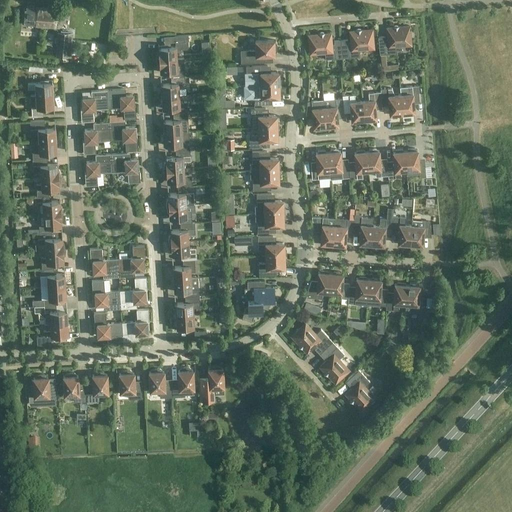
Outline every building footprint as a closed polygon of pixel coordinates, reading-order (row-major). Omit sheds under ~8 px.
[(36,26),(54,27),(55,10),(38,9),(27,8),(27,11),(25,10),(24,22),(36,23),(36,26)] [(378,37),(380,55),(397,53),(396,46),(411,45),(409,26),(398,27),(398,26),(393,26),(393,27),(387,28),(388,39),(385,39),(385,36),(378,37)] [(348,40),(341,40),(342,58),(359,57),(359,49),(374,48),(372,29),(361,30),(361,29),(356,30),(356,31),(350,31),(351,43),(348,43),(348,40)] [(72,32),(61,31),(59,53),(70,54),(72,32)] [(342,58),(341,40),(334,41),(334,44),(331,44),(330,33),(324,34),(324,33),(319,33),(319,34),(308,35),(310,54),(325,52),(325,60),(342,58)] [(157,59),(157,60),(177,59),(176,52),(181,52),(181,49),(186,49),(189,46),(188,35),(174,36),(175,46),(165,47),(165,45),(159,45),(159,44),(158,44),(159,53),(157,53),(157,59)] [(248,50),(248,52),(240,53),(241,63),(262,62),(262,55),(274,55),(274,53),(275,53),(276,51),(277,48),(277,46),(276,44),(275,42),(274,42),(274,40),(255,40),(255,50),(248,50)] [(170,71),(171,77),(185,76),(184,58),(177,59),(157,60),(157,61),(158,66),(159,66),(160,72),(170,71)] [(246,66),(247,86),(281,85),(281,84),(279,84),(278,72),(267,73),(267,66),(246,66)] [(161,84),(161,96),(179,95),(179,88),(186,88),(185,76),(171,77),(171,83),(161,84)] [(35,89),(35,95),(53,94),(52,79),(51,79),(51,80),(45,80),(45,82),(27,84),(28,89),(35,89)] [(254,98),(254,105),(268,104),(268,97),(279,97),(279,85),(281,85),(247,86),(247,98),(254,98)] [(407,94),(400,94),(402,113),(405,113),(405,114),(412,114),(412,112),(414,112),(413,101),(419,100),(418,85),(406,86),(407,94)] [(380,89),(381,92),(382,104),(389,103),(390,114),(392,114),(392,115),(399,115),(399,113),(402,113),(400,94),(388,95),(388,88),(380,89)] [(125,89),(107,90),(108,108),(123,107),(124,119),(136,118),(135,105),(133,105),(133,103),(134,103),(134,96),(132,96),(132,94),(126,95),(125,89)] [(108,108),(107,90),(91,91),(91,97),(82,98),(82,99),(81,99),(82,106),(83,106),(83,109),(80,109),(81,121),(93,121),(93,109),(108,108)] [(369,100),(362,101),(364,119),(366,119),(367,121),(374,120),(373,118),(376,118),(375,107),(382,107),(382,104),(381,92),(368,93),(369,100)] [(53,94),(35,95),(30,96),(31,108),(32,116),(44,115),(43,107),(53,107),(54,107),(53,94)] [(342,96),(342,98),(343,110),(344,110),(350,109),(351,120),(354,120),(354,122),(361,121),(361,120),(364,119),(362,101),(355,101),(355,94),(342,96)] [(173,108),(173,114),(185,113),(189,113),(189,107),(187,107),(187,101),(179,102),(179,95),(161,96),(162,109),(163,109),(173,108)] [(342,98),(323,100),(326,126),(328,126),(328,127),(335,127),(335,125),(338,125),(337,114),(344,113),(344,110),(343,110),(342,98)] [(326,126),(323,100),(308,101),(306,116),(312,116),(313,127),(316,127),(316,128),(323,128),(323,126),(326,126)] [(251,128),(258,128),(279,127),(277,127),(277,115),(265,115),(265,108),(250,109),(251,121),(251,128)] [(163,120),(164,133),(181,132),(181,120),(185,119),(185,113),(173,114),(173,120),(164,120),(163,120)] [(31,141),(38,141),(56,140),(55,127),(54,127),(45,128),(44,120),(30,121),(31,135),(31,141)] [(125,121),(109,122),(110,140),(125,139),(126,151),(138,150),(137,137),(135,137),(135,135),(136,135),(136,128),(134,128),(134,126),(125,127),(125,121)] [(110,140),(109,122),(93,123),(93,129),(84,130),(84,131),(83,131),(84,138),(85,138),(85,140),(83,141),(83,153),(96,153),(95,141),(110,140)] [(250,147),(251,147),(266,147),(266,140),(277,140),(277,127),(279,127),(258,128),(258,135),(251,135),(251,140),(249,140),(250,147)] [(175,144),(175,150),(190,149),(189,138),(182,138),(181,132),(164,133),(164,145),(165,145),(175,144)] [(221,139),(222,150),(230,149),(230,138),(221,139)] [(32,153),(33,159),(47,159),(46,153),(56,152),(57,152),(56,140),(38,141),(31,141),(32,153)] [(408,150),(405,151),(407,170),(419,169),(420,177),(426,177),(424,160),(418,161),(417,150),(415,150),(415,148),(408,149),(408,150)] [(164,169),(184,168),(183,161),(190,161),(190,149),(175,150),(176,156),(166,157),(165,157),(166,163),(164,163),(164,169)] [(331,151),(328,152),(330,179),(342,178),(349,177),(348,164),(348,161),(341,162),(340,151),(338,151),(337,149),(330,150),(331,151)] [(369,151),(366,151),(368,170),(375,169),(375,177),(388,176),(387,164),(387,161),(380,161),(379,150),(376,150),(376,149),(369,149),(369,151)] [(394,163),(387,164),(388,176),(388,179),(401,177),(400,170),(407,170),(405,151),(402,151),(402,149),(395,150),(395,152),(393,152),(394,163)] [(330,178),(328,152),(325,152),(325,150),(318,151),(318,153),(315,153),(316,164),(310,164),(312,179),(323,178),(330,178)] [(355,163),(348,164),(349,177),(349,179),(362,178),(361,171),(368,170),(366,151),(364,151),(364,150),(357,150),(357,152),(354,152),(355,163)] [(267,151),(252,152),(252,163),(250,163),(250,171),(280,170),(278,170),(278,158),(267,158),(267,151)] [(127,153),(111,154),(112,172),(127,171),(128,183),(140,182),(139,169),(137,169),(137,167),(138,166),(138,159),(136,160),(136,158),(127,159),(127,153)] [(112,172),(111,154),(95,155),(95,161),(86,161),(86,163),(85,163),(86,170),(87,170),(87,172),(85,173),(85,185),(98,185),(97,173),(112,172)] [(40,171),(41,177),(61,176),(61,175),(59,170),(58,170),(57,164),(47,165),(47,159),(33,159),(32,159),(33,171),(40,171)] [(177,181),(178,187),(192,186),(191,174),(184,175),(184,168),(164,169),(164,170),(165,176),(166,176),(167,182),(168,182),(177,181)] [(280,170),(250,171),(251,179),(252,179),(253,190),(268,190),(268,183),(279,182),(278,170),(280,170)] [(36,184),(37,196),(49,195),(49,189),(58,189),(59,189),(59,183),(60,183),(61,177),(61,176),(41,177),(41,184),(36,184)] [(166,205),(166,206),(186,205),(186,198),(193,198),(192,186),(178,187),(178,193),(168,194),(168,193),(168,199),(167,199),(166,205)] [(255,207),(255,213),(285,213),(285,212),(283,212),(283,200),(271,201),(271,194),(256,194),(257,207),(255,207)] [(37,202),(38,214),(63,213),(63,212),(62,206),(60,206),(60,200),(59,200),(59,201),(49,201),(49,195),(37,196),(35,196),(35,202),(37,202)] [(180,217),(180,223),(192,223),(191,213),(194,213),(193,204),(186,205),(166,206),(166,207),(167,212),(169,212),(169,218),(170,218),(180,217)] [(39,221),(39,230),(39,232),(51,232),(51,226),(61,225),(61,219),(62,219),(63,214),(63,213),(38,214),(39,221)] [(257,220),(258,233),(272,232),(272,225),(283,225),(283,213),(285,213),(255,213),(255,220),(257,220)] [(33,224),(33,214),(14,214),(14,220),(20,220),(20,224),(33,224)] [(354,214),(354,219),(353,231),(360,232),(359,243),(362,243),(361,245),(368,245),(368,244),(371,244),(373,225),(373,218),(366,217),(361,217),(361,215),(354,214)] [(330,244),(333,244),(334,218),(328,217),(312,216),(313,231),(321,232),(320,243),(323,243),(323,245),(330,245),(330,244)] [(393,216),(392,219),(392,231),(399,232),(398,243),(400,243),(400,245),(407,245),(407,244),(410,244),(411,225),(405,224),(405,217),(393,216)] [(334,218),(333,244),(335,244),(335,246),(342,246),(342,245),(345,245),(346,234),(353,234),(353,231),(354,219),(341,218),(334,218)] [(379,226),(373,225),(371,244),(374,244),(374,246),(381,246),(381,244),(384,245),(384,234),(391,234),(392,231),(392,219),(380,218),(379,226)] [(412,220),(411,225),(410,244),(413,244),(413,246),(420,246),(420,244),(422,245),(423,234),(431,234),(430,221),(412,220)] [(168,242),(188,241),(188,234),(195,234),(194,222),(192,223),(180,223),(180,229),(171,230),(170,230),(170,236),(169,236),(168,242)] [(45,244),(45,250),(65,249),(65,248),(64,243),(63,243),(62,237),(61,237),(52,238),(51,232),(39,232),(37,233),(38,244),(45,244)] [(12,244),(22,243),(20,233),(10,235),(12,244)] [(265,249),(265,256),(286,255),(284,255),(284,243),(273,243),(273,236),(258,237),(258,249),(265,249)] [(182,260),(194,259),(197,259),(196,247),(189,248),(188,241),(168,242),(168,243),(170,249),(171,249),(172,255),(182,254),(182,260)] [(133,257),(118,258),(119,277),(135,276),(134,269),(143,269),(143,268),(145,267),(144,260),(143,261),(143,258),(145,258),(144,245),(132,246),(133,257)] [(119,277),(118,258),(102,259),(102,248),(89,249),(90,261),(93,261),(93,264),(92,264),(92,271),(93,271),(93,272),(103,271),(103,278),(119,277)] [(41,257),(42,269),(54,268),(53,262),(63,262),(64,262),(63,256),(65,256),(65,250),(65,249),(45,250),(46,257),(41,257)] [(258,263),(259,275),(274,275),(274,268),(285,268),(284,255),(286,255),(265,256),(266,263),(258,263)] [(172,266),(173,279),(191,278),(190,272),(195,272),(194,259),(182,260),(183,266),(173,267),(173,266),(172,266)] [(47,275),(48,287),(65,286),(64,273),(64,274),(54,274),(54,268),(42,269),(40,269),(40,275),(47,275)] [(322,291),(329,291),(330,273),(328,272),(328,271),(321,270),(321,272),(318,272),(317,283),(310,282),(306,297),(322,298),(322,291)] [(341,297),(348,298),(349,288),(349,285),(342,285),(343,274),(340,273),(340,272),(333,271),(333,273),(330,273),(329,291),(341,292),(341,297)] [(361,297),(367,297),(369,279),(366,278),(366,277),(359,276),(359,278),(356,278),(356,289),(349,288),(348,298),(347,303),(360,304),(361,297)] [(135,289),(120,290),(121,309),(137,308),(136,301),(146,301),(145,299),(147,299),(146,292),(145,292),(145,290),(147,290),(146,277),(134,278),(135,289)] [(191,278),(173,279),(174,291),(175,291),(184,290),(185,296),(199,296),(198,277),(191,278)] [(373,305),(386,306),(387,294),(387,291),(380,291),(381,280),(378,279),(379,278),(372,277),(371,279),(369,279),(367,297),(374,298),(373,305)] [(121,309),(120,290),(104,291),(104,280),(91,280),(92,293),(95,293),(95,296),(94,296),(94,303),(95,303),(95,304),(105,303),(105,310),(121,309)] [(242,317),(252,321),(255,312),(262,312),(262,305),(267,307),(270,299),(274,299),(274,287),(265,287),(264,280),(247,281),(247,288),(244,288),(245,300),(247,300),(248,308),(245,307),(242,317)] [(399,303),(406,303),(407,284),(404,284),(404,283),(397,282),(397,284),(395,284),(394,295),(387,294),(386,306),(386,309),(398,310),(399,303)] [(410,285),(407,284),(406,303),(405,310),(423,312),(424,297),(418,296),(419,285),(417,285),(417,283),(410,283),(410,285)] [(44,299),(44,305),(44,306),(56,305),(56,299),(65,298),(66,298),(65,286),(48,287),(48,299),(44,299)] [(175,303),(175,315),(193,314),(193,308),(200,307),(199,296),(185,296),(185,302),(175,303)] [(44,305),(34,306),(35,312),(45,312),(45,318),(50,317),(50,324),(68,322),(67,310),(66,310),(56,311),(56,305),(44,306),(44,305)] [(137,321),(122,322),(123,341),(139,340),(138,333),(148,333),(148,331),(149,331),(148,324),(147,324),(147,322),(149,322),(148,309),(136,310),(137,321)] [(123,341),(122,322),(107,323),(106,312),(94,312),(94,325),(97,325),(97,328),(96,328),(96,335),(97,335),(98,336),(107,335),(107,342),(123,341)] [(193,314),(175,315),(176,331),(177,331),(177,330),(183,329),(183,327),(194,327),(193,314)] [(68,322),(50,324),(50,330),(43,331),(44,336),(36,337),(37,345),(51,345),(51,336),(62,335),(62,337),(68,337),(68,338),(69,338),(68,322)] [(314,349),(319,354),(332,342),(321,329),(315,334),(305,323),(292,336),(299,344),(298,345),(302,348),(303,348),(307,352),(315,345),(317,346),(314,349)] [(332,342),(319,354),(324,359),(326,357),(328,359),(320,366),(324,371),(323,372),(327,376),(328,375),(335,383),(349,370),(339,359),(344,354),(332,342)] [(199,381),(200,401),(210,401),(215,401),(215,395),(224,394),(224,387),(223,368),(221,368),(221,367),(219,366),(216,365),(214,366),(212,366),(210,368),(210,369),(208,369),(208,380),(199,381)] [(178,382),(171,382),(172,397),(185,396),(184,389),(194,388),(193,370),(191,370),(191,368),(189,367),(186,367),(184,367),(182,368),(180,369),(180,370),(178,370),(178,382)] [(172,397),(171,382),(164,383),(164,371),(162,371),(162,370),(160,369),(157,368),(155,368),(153,369),(151,370),(151,372),(149,372),(150,391),(159,390),(160,397),(172,397)] [(350,398),(349,399),(353,403),(353,402),(361,410),(374,397),(364,386),(370,381),(358,369),(345,381),(350,386),(352,384),(354,386),(345,394),(350,398)] [(121,373),(119,373),(120,392),(128,392),(128,399),(142,398),(141,384),(134,384),(134,373),(132,373),(132,371),(130,370),(127,370),(125,370),(123,371),(121,372),(121,373)] [(93,386),(86,387),(86,401),(99,400),(98,393),(108,393),(107,374),(105,374),(105,373),(103,372),(101,371),(98,371),(96,372),(94,373),(94,375),(92,375),(93,386)] [(86,401),(86,387),(79,387),(78,375),(76,375),(76,374),(74,373),(72,373),(69,373),(67,374),(65,375),(65,376),(63,376),(64,395),(73,394),(74,402),(86,401)] [(33,378),(34,396),(42,396),(43,403),(56,402),(56,388),(49,388),(48,377),(46,377),(46,376),(44,375),(42,374),(39,374),(37,375),(35,376),(35,377),(33,378)]
